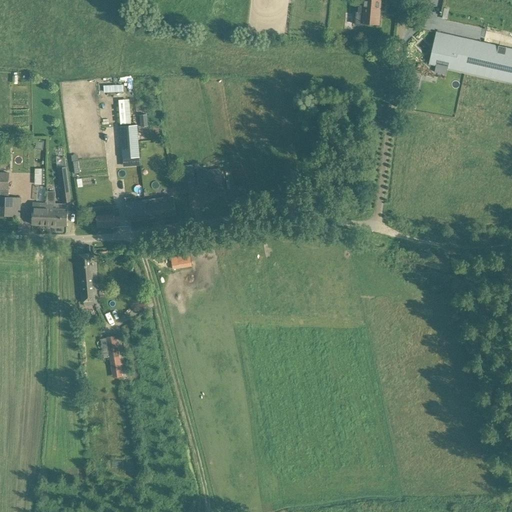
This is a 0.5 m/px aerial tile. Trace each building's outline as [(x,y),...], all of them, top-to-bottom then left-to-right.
[(364,0),(362,23),(368,23),(378,24),(380,0),(364,0)] [(511,49),(437,32),(429,64),(511,82),(511,49)] [(140,157),(137,125),(121,126),(124,158),(140,157)] [(62,130),(54,131),(55,140),(54,140),(55,158),(60,158),(59,141),(63,141),(62,130)] [(35,139),(33,149),(43,150),(44,140),(35,139)] [(116,179),(142,176),(141,161),(115,164),(116,179)] [(66,167),(59,168),(64,203),(71,202),(66,167)] [(197,171),(199,190),(223,188),(221,169),(197,171)] [(196,190),(195,178),(194,171),(179,172),(181,192),(196,190)] [(0,172),(0,189),(9,190),(9,173),(0,172)] [(47,192),(47,205),(49,205),(49,209),(51,209),(51,216),(53,216),(53,225),(67,226),(68,211),(65,210),(65,206),(56,205),(56,193),(47,192)] [(0,196),(0,215),(20,216),(20,197),(0,196)] [(144,200),(135,201),(135,197),(125,198),(128,221),(147,219),(144,202),(144,200)] [(144,202),(147,219),(176,215),(174,201),(153,204),(153,201),(144,202)] [(33,203),(32,224),(53,225),(53,216),(51,216),(51,209),(49,209),(49,205),(47,205),(47,203),(33,203)] [(113,206),(90,208),(91,221),(97,220),(97,226),(97,227),(115,226),(114,214),(113,206)] [(95,301),(91,264),(91,254),(78,255),(82,302),(95,301)] [(191,255),(171,259),(172,268),(192,265),(191,255)] [(116,334),(107,336),(113,376),(123,375),(116,334)]
